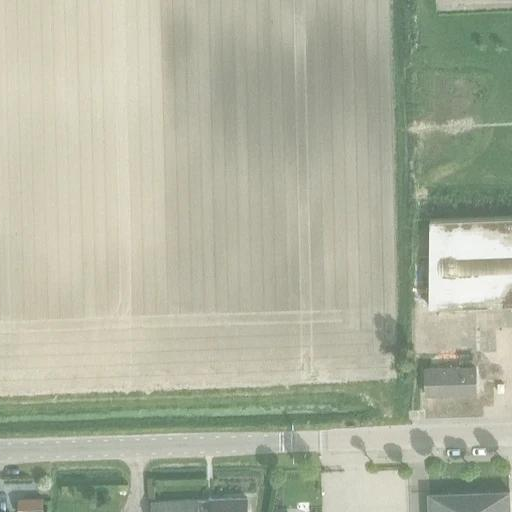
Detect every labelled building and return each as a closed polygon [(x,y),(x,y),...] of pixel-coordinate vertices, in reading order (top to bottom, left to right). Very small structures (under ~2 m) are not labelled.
[(434,308),(511,305),(511,214),(431,217),(434,308)] [(425,368),(426,375),(426,395),(476,394),(476,366),(425,368)] [(510,511),(510,491),(429,494),(429,511),(510,511)] [(43,511),(43,499),(19,500),(19,511),(43,511)] [(247,511),(247,499),(151,502),(151,511),(247,511)]
